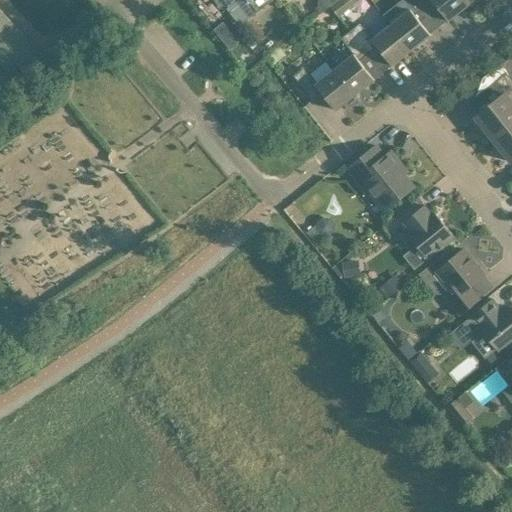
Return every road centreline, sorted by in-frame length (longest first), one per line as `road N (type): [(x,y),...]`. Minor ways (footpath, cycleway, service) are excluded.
road 1 (residential): [(272,204),(124,22)]
road 2 (residential): [(511,243),(399,101)]
road 3 (residential): [(272,204),(399,101)]
road 4 (residential): [(399,101),(511,10)]
